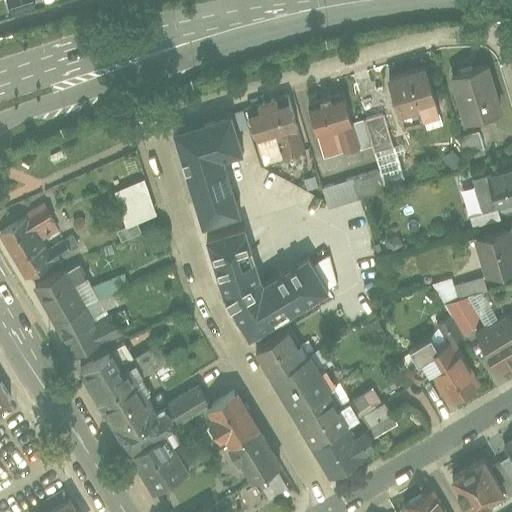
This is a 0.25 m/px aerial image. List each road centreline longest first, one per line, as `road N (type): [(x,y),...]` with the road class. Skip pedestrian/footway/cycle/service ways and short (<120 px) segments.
road 1 (residential): [(511,34),(437,40),(289,77),(165,117),(155,138),(197,285),(331,510)]
road 2 (tertiary): [(379,0),(186,39),(0,100)]
road 3 (tertiary): [(125,511),(0,300)]
road 4 (residential): [(511,402),(331,510)]
